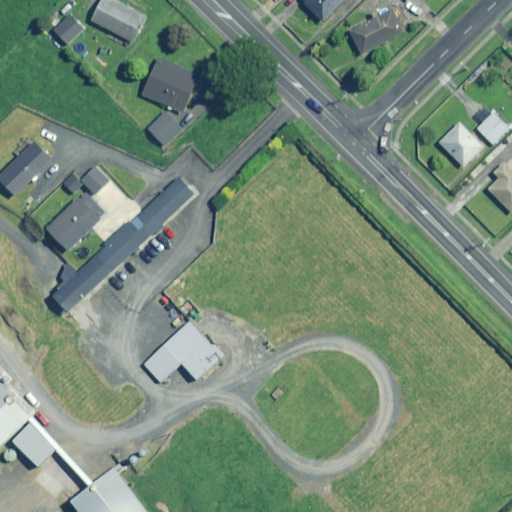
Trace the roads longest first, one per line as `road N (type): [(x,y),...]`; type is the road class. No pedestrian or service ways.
road 1 (tertiary): [(511,300),(354,141)]
road 2 (tertiary): [(354,141),(208,0)]
road 3 (residential): [(354,141),(497,0)]
